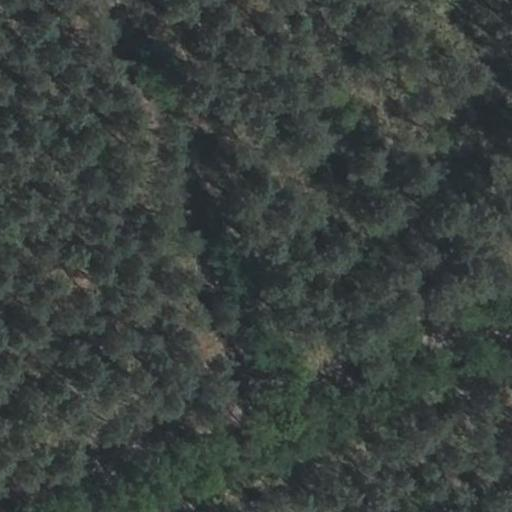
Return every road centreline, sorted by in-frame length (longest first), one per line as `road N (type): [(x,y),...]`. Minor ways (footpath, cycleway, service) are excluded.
road 1 (track): [(0,509),(511,321)]
road 2 (track): [(119,0),(257,414)]
